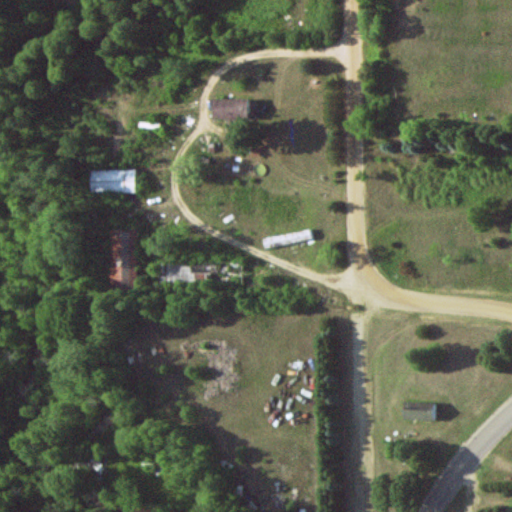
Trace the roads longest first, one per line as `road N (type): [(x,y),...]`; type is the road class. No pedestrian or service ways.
road 1 (residential): [(365,511),(353,0)]
road 2 (residential): [(511,310),(360,311)]
road 3 (tertiary): [(430,511),(511,416)]
